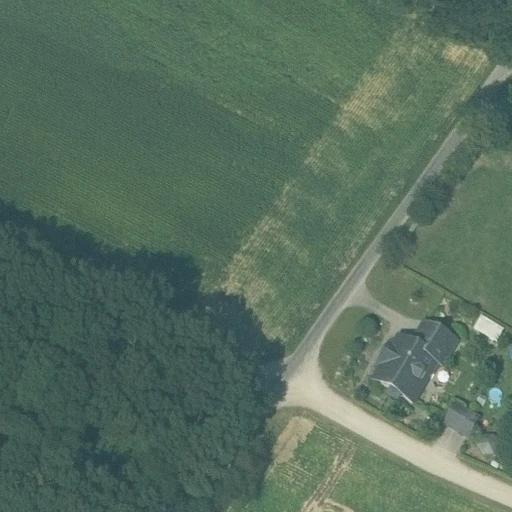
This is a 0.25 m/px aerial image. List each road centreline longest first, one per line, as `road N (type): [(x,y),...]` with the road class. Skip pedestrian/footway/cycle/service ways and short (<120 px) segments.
road 1 (track): [(0,241),(511,491)]
road 2 (unclassified): [(198,511),(511,71)]
